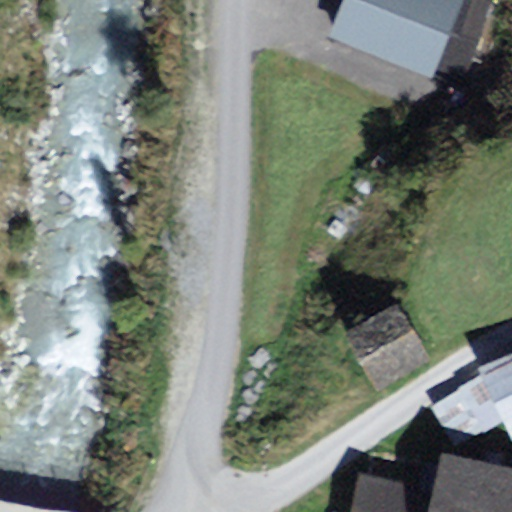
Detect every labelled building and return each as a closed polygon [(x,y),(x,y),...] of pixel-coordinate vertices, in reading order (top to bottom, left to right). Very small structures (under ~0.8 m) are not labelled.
[(458,1),(455,0),(342,0),(328,35),(428,75),(458,1)] [(465,77),(492,0),(463,0),(439,68),(465,77)] [(423,354),(395,311),(350,340),(366,366),(378,383),(423,354)] [(511,361),(488,373),(500,399),(511,425),(511,361)] [(511,511),(511,476),(447,463),(439,502),(360,485),(354,511),(511,511)]
